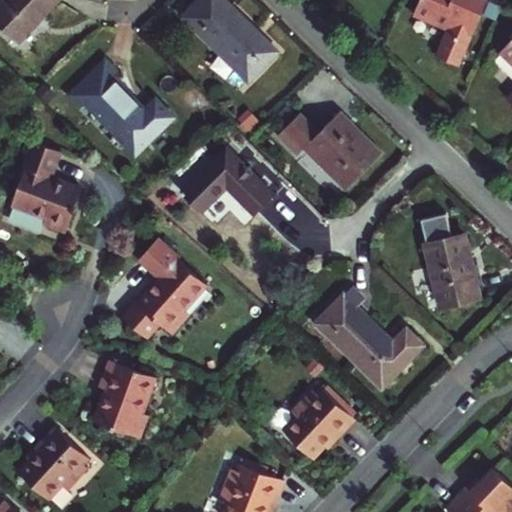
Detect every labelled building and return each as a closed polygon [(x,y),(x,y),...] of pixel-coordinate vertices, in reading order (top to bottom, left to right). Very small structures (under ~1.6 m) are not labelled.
[(53,0),(0,0),(0,33),(11,44),(53,0)] [(265,46),(217,0),(191,0),(176,16),(238,76),(265,46)] [(418,0),(413,14),(443,28),(431,54),(456,65),(469,38),(467,37),(482,0),(418,0)] [(511,40),(496,57),(511,72),(511,89),(501,102),(511,112),(511,40)] [(75,105),(128,156),(166,118),(147,100),(137,110),(103,78),(108,73),(96,62),(62,97),(73,107),(75,105)] [(335,113),(314,134),(293,114),(273,136),(294,156),(302,148),(344,188),(377,154),(335,113)] [(51,176),(61,150),(34,140),(24,167),(25,168),(12,204),(46,216),(44,224),(66,232),(82,187),(51,176)] [(267,195),(219,148),(174,195),(196,216),(222,189),(248,214),(267,195)] [(460,236),(423,246),(438,306),(471,298),(464,269),(468,268),(460,236)] [(159,277),(138,301),(136,300),(123,315),(147,337),(160,322),(173,333),(189,315),(183,310),(207,283),(179,258),(180,256),(158,237),(139,258),(159,277)] [(338,294),(311,322),(379,387),(418,346),(401,330),(390,342),(338,294)] [(141,437),(149,414),(143,412),(156,376),(109,358),(99,385),(106,388),(94,419),(141,437)] [(323,387),(318,393),(312,387),(291,410),(297,415),(284,429),(313,457),(332,437),(335,440),(356,418),(323,387)] [(88,467),(82,461),(88,455),(54,425),(34,447),(37,450),(19,470),(49,498),(62,483),(68,489),(88,467)] [(242,463),(239,470),(232,467),(221,495),(229,498),(223,511),(267,511),(269,506),(274,507),(285,479),(242,463)] [(511,511),(511,483),(493,466),(471,489),(467,485),(446,507),(451,511),(511,511)] [(0,511),(19,511),(5,498),(0,503),(0,511)]
